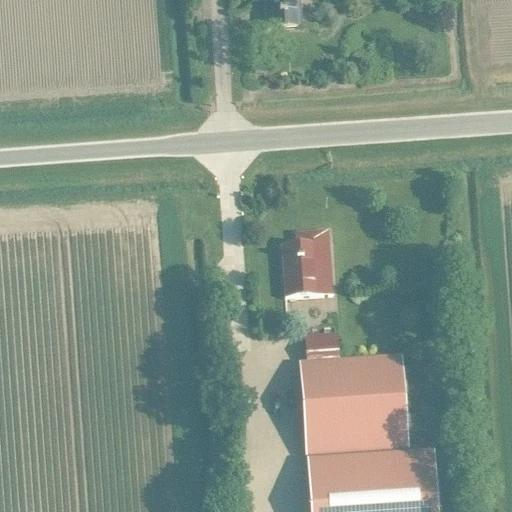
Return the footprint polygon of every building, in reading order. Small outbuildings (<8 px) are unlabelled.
[(261,0),(264,31),(299,28),(297,0),(261,0)] [(282,300),(330,297),(326,232),(293,234),(294,246),(279,247),(282,300)] [(214,347),(228,346),(226,322),(212,323),(214,347)] [(305,365),(335,363),(333,336),(303,338),(305,365)] [(397,358),(335,363),(305,365),(298,366),(305,458),(405,450),(397,358)] [(309,511),(436,511),(431,452),(306,462),(309,511)]
